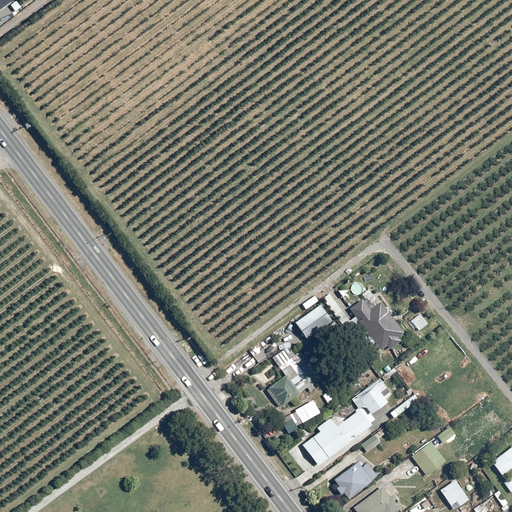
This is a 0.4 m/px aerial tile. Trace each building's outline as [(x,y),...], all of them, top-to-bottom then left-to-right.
[(0,0),(0,8),(11,0),(0,0)] [(367,348),(373,343),(374,342),(379,350),(386,345),(389,349),(399,341),(396,337),(403,332),(371,290),(347,308),(363,329),(357,335),(367,348)] [(331,318),(319,302),(294,321),(306,337),(331,318)] [(311,383),(284,347),(271,357),(284,374),(267,387),(280,405),(299,392),(311,383)] [(390,393),(380,379),(352,399),(358,407),(363,404),(370,414),(387,402),(384,397),(390,393)] [(412,390),(401,397),(408,408),(419,401),(412,390)] [(351,440),(371,425),(359,408),(345,419),(339,411),(320,425),(323,428),(302,444),(317,465),(351,440)] [(298,428),(292,417),(282,422),(287,433),(298,428)] [(436,449),(455,434),(453,432),(462,426),(457,420),(402,462),(410,472),(418,466),(425,475),(445,460),(436,449)] [(380,429),(367,439),(361,444),(360,444),(366,452),(380,442),(386,437),(380,429)] [(511,465),(511,444),(491,461),(501,474),(511,465)] [(361,467),(356,461),(334,479),(338,485),(335,487),(345,500),(376,475),(366,462),(361,467)] [(468,499),(455,479),(439,489),(449,504),(456,500),(459,505),(468,499)] [(392,511),(398,507),(381,485),(353,507),(356,511),(382,511),(384,511),(392,511)] [(498,489),(492,494),(502,507),(508,503),(498,489)]
